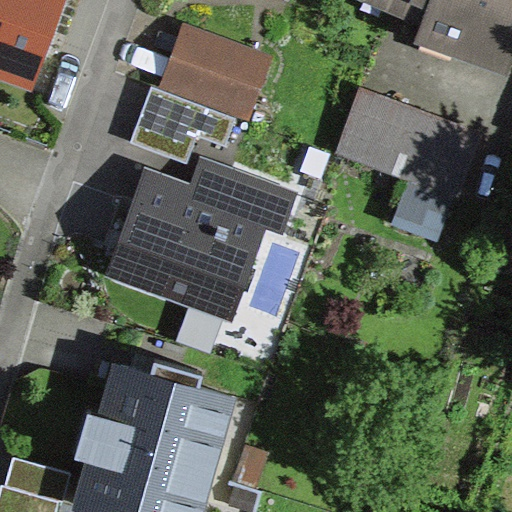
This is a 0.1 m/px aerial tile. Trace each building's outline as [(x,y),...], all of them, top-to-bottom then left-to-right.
[(0,0),(0,67),(33,79),(61,0),(0,0)] [(511,49),(511,0),(433,0),(431,6),(425,22),(461,36),(457,48),(506,66),(511,49)] [(270,56),(185,25),(163,83),(248,115),(270,56)] [(483,135),(358,88),(336,148),(460,194),(483,135)] [(294,191),(230,169),(220,198),(267,215),(266,219),(282,225),(294,191)] [(138,199),(113,270),(192,298),(197,285),(237,300),(266,219),(267,215),(220,198),(156,176),(147,202),(138,199)] [(511,222),(506,220),(489,267),(511,275),(511,222)] [(105,511),(195,511),(230,394),(201,386),(205,371),(156,357),(152,372),(122,363),(106,415),(116,418),(105,457),(96,455),(81,505),(105,511)] [(244,444),(232,480),(258,488),(269,452),(244,444)] [(7,483),(2,481),(0,488),(0,511),(55,511),(59,498),(64,500),(72,472),(14,456),(7,483)] [(320,479),(311,507),(326,511),(394,511),(398,504),(320,479)]
